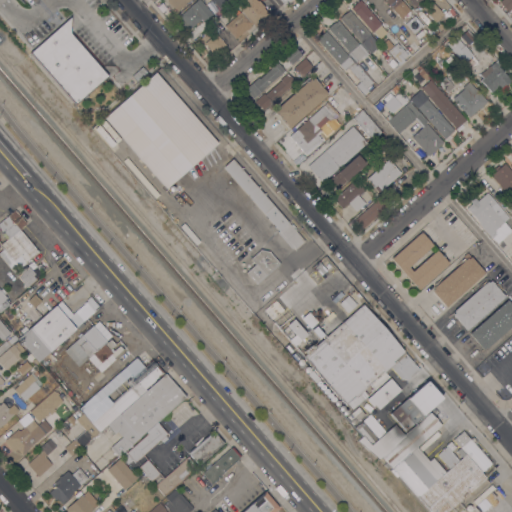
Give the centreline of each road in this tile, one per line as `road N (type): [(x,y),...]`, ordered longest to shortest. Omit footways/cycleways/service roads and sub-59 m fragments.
road 1 (residential): [(511,441),(125,0)]
road 2 (primary): [(319,511),(27,179)]
road 3 (residential): [(511,122),(356,261)]
road 4 (residential): [(312,0),(207,93)]
